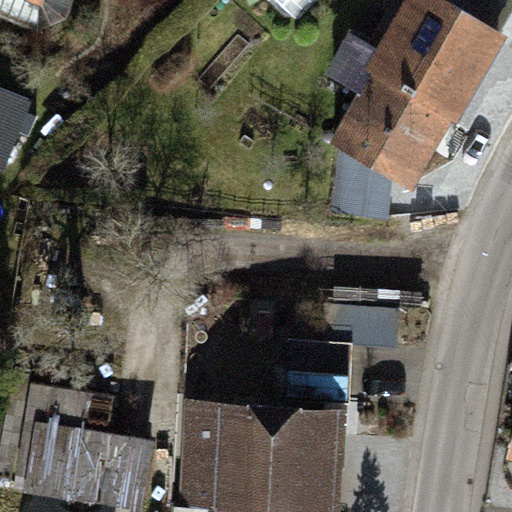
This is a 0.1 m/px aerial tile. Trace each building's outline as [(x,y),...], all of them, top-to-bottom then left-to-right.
[(425,188),(511,37),(511,34),(452,0),(414,0),(387,49),(358,33),(335,73),(370,93),(342,141),(425,188)] [(0,162),(22,171),(52,93),(0,73),(0,162)] [(336,305),(335,339),(408,341),(409,307),(336,305)] [(17,489),(155,505),(163,439),(119,434),(124,394),(30,383),(17,489)] [(348,511),(354,403),(182,396),(178,507),(218,509),(218,511),(348,511)]
